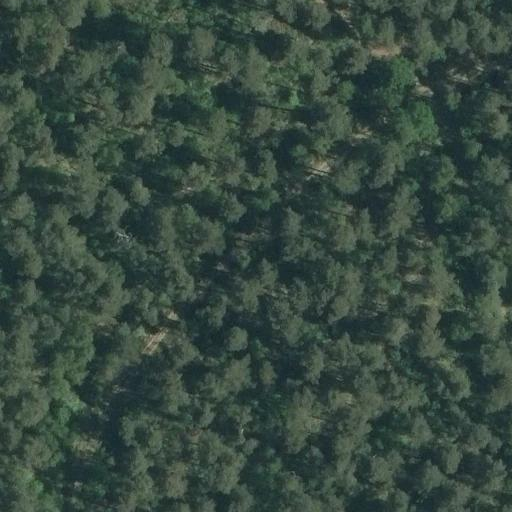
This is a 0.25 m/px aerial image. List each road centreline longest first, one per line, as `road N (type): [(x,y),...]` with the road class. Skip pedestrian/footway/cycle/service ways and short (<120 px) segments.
road 1 (track): [(71,511),(117,377),(263,224),(424,91)]
road 2 (track): [(511,343),(489,251),(424,91)]
